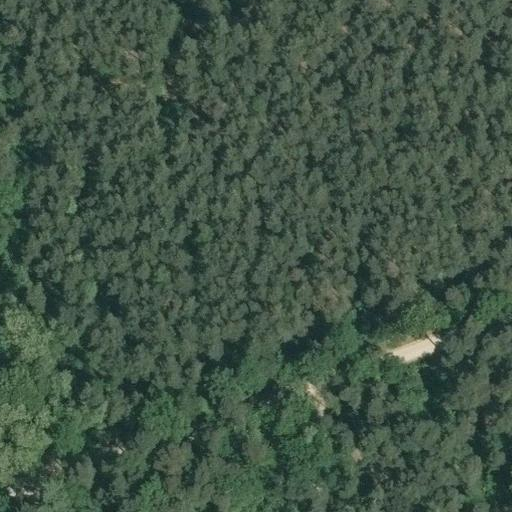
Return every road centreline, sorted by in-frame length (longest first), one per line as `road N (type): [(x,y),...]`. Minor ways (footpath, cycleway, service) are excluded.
road 1 (track): [(511,318),(27,483)]
road 2 (unknown): [(309,387),(403,511)]
